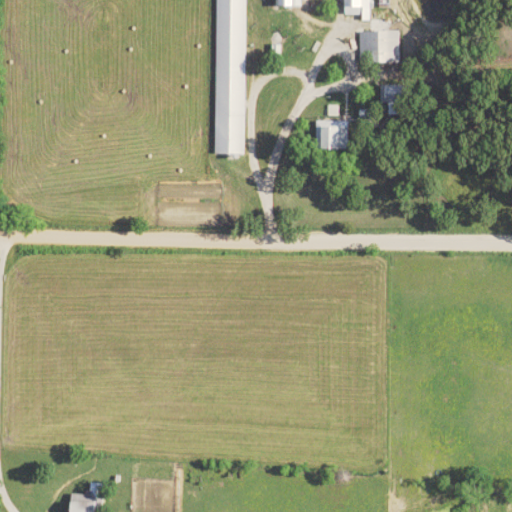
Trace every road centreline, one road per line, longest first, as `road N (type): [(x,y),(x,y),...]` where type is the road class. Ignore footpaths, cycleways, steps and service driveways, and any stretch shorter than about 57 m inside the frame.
road 1 (residential): [(0,235),(511,242)]
road 2 (residential): [(298,102),(348,81),(350,67),(344,33),(327,35),(299,78)]
